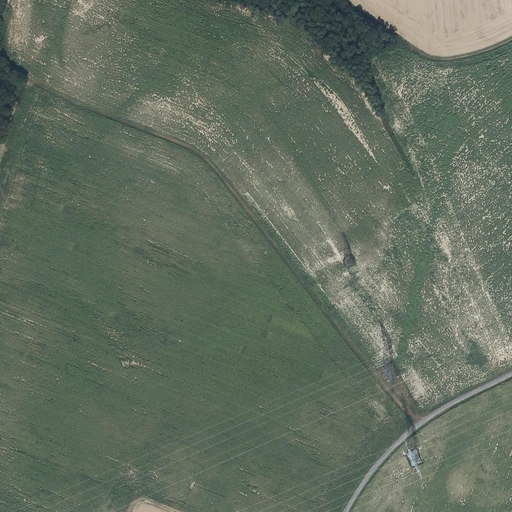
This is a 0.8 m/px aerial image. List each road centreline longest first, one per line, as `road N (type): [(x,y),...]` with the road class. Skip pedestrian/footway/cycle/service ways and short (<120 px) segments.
road 1 (track): [(420,424),(206,158),(58,95),(0,45)]
road 2 (unclassified): [(511,374),(404,436),(346,511)]
